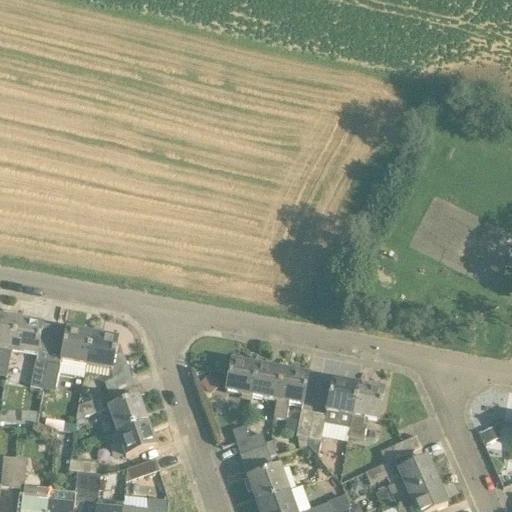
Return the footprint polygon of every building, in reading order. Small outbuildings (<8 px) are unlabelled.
[(0,369),(8,371),(11,354),(17,323),(0,319),(0,369)] [(43,328),(17,323),(11,354),(36,359),(43,328)] [(60,364),(86,369),(92,337),(66,332),(60,364)] [(118,342),(92,337),(86,369),(110,373),(113,382),(103,386),(108,398),(118,395),(118,394),(134,389),(123,358),(115,357),(118,342)] [(35,363),(30,390),(42,393),(48,366),(35,363)] [(225,395),(251,400),(258,368),(231,363),(225,395)] [(48,366),(42,393),(55,395),(60,368),(48,366)] [(282,373),(258,368),(251,400),(276,405),(282,373)] [(276,405),(273,421),(285,424),(289,407),(302,410),(308,378),(282,373),(276,405)] [(348,440),(358,388),(332,383),(325,418),(314,416),(308,443),(307,449),(318,459),(324,428),(349,433),(348,440)] [(358,388),(348,440),(363,443),(366,429),(362,428),(363,422),(377,425),(383,392),(358,388)] [(122,406),(118,395),(108,398),(78,409),(76,423),(108,412),(116,435),(146,424),(138,400),(122,406)] [(2,410),(0,423),(37,427),(38,413),(2,410)] [(296,440),(308,443),(314,416),(301,413),(296,440)] [(155,450),(146,424),(116,435),(125,461),(155,450)] [(261,437),(242,444),(245,430),(232,435),(236,446),(235,446),(239,457),(265,448),(261,437)] [(388,466),(397,462),(422,451),(416,439),(382,454),(387,466),(388,466)] [(272,445),(265,448),(239,457),(244,470),(270,461),(276,458),(272,445)] [(11,491),(14,461),(3,460),(0,487),(0,489),(0,490),(11,491)] [(403,484),(387,491),(392,503),(435,484),(425,460),(398,473),(403,484)] [(14,461),(11,491),(23,492),(26,462),(14,461)] [(273,471),(270,461),(244,470),(248,482),(256,506),(287,495),(278,469),(273,471)] [(89,477),(95,478),(96,465),(69,462),(68,475),(76,476),(89,477)] [(159,475),(155,463),(127,473),(125,486),(159,475)] [(393,478),(388,466),(387,466),(364,476),(370,488),(393,478)] [(89,477),(76,476),(74,496),(49,493),(46,511),(73,511),(74,505),(85,506),(89,477)] [(89,477),(85,506),(97,508),(99,478),(95,478),(89,477)] [(440,511),(447,509),(435,484),(392,503),(393,504),(394,503),(397,511),(440,511)] [(33,505),(23,504),(22,504),(20,511),(46,511),(49,493),(49,492),(34,491),(33,505)] [(293,511),(287,495),(256,506),(258,511),(293,511)] [(349,511),(346,501),(315,511),(349,511)]
